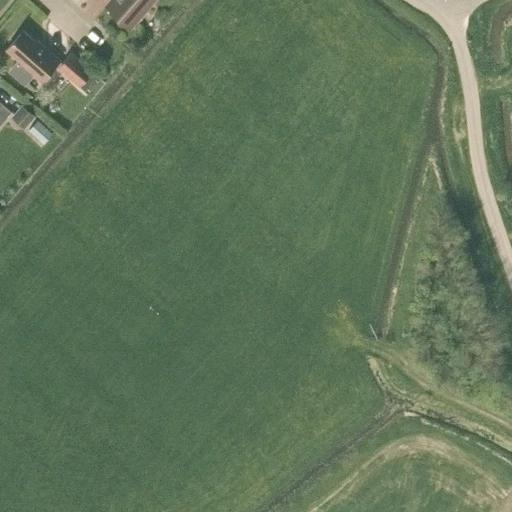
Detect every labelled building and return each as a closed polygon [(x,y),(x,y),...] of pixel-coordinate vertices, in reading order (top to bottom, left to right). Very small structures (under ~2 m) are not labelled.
[(130,26),(152,0),(111,0),(107,6),(130,26)] [(41,81),(60,60),(37,40),(35,41),(23,30),(7,49),(19,59),(10,70),(25,83),(33,74),(41,81)] [(93,71),(71,51),(57,67),(79,87),(93,71)] [(0,124),(12,111),(0,100),(0,124)] [(25,128),(36,115),(22,103),(10,116),(25,128)] [(33,128),(50,136),(55,128),(37,120),(33,128)]
